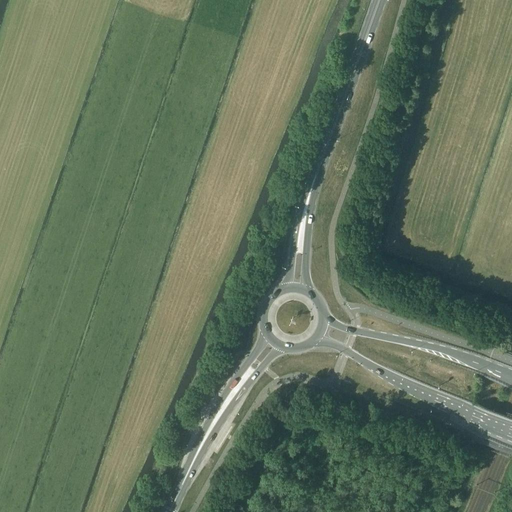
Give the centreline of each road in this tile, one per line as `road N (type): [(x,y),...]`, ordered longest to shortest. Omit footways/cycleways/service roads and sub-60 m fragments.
road 1 (secondary): [(314,339),(511,422)]
road 2 (secondary): [(511,376),(324,316)]
road 3 (secondary): [(314,181),(379,0)]
road 4 (secondary): [(169,511),(230,396)]
